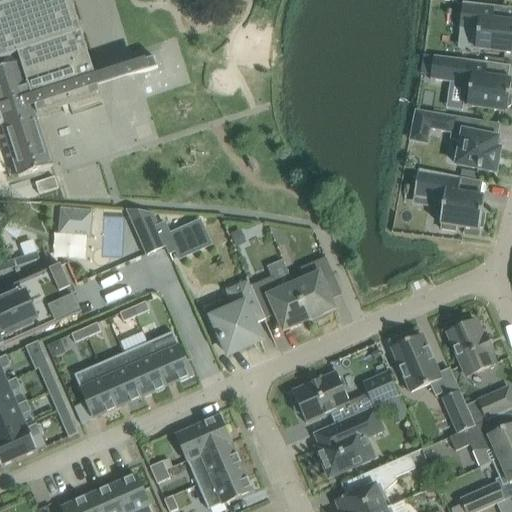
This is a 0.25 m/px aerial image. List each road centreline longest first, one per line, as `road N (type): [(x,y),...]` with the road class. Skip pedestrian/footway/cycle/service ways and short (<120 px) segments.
road 1 (residential): [(246,380),(492,270)]
road 2 (residential): [(246,380),(0,484)]
road 3 (unknown): [(85,298),(167,274),(223,390)]
road 4 (residential): [(302,511),(246,380)]
